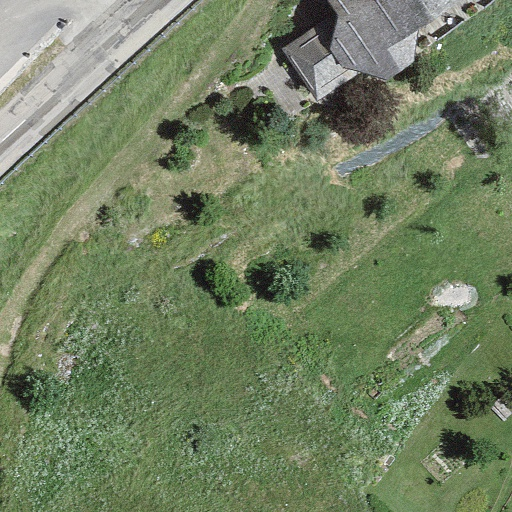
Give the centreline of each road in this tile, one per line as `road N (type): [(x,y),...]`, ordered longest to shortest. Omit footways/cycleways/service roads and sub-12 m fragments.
road 1 (track): [(16,511),(31,348),(209,59),(255,0)]
road 2 (residential): [(0,142),(162,0)]
